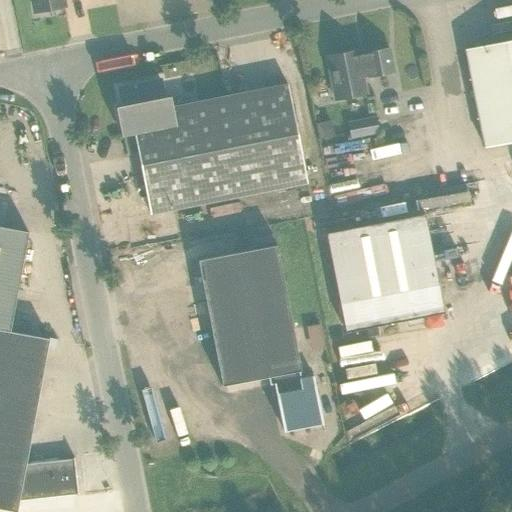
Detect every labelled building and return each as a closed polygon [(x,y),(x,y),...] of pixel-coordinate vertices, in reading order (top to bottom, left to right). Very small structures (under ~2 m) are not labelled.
[(32,0),(35,12),(64,6),(63,0),(32,0)] [(484,148),(511,142),(511,40),(465,49),(484,148)] [(366,94),(363,78),(363,77),(368,77),(394,72),(389,48),(363,54),(359,55),(358,51),(326,57),(335,100),(366,94)] [(122,107),(118,108),(122,128),(132,126),(150,214),(307,183),(287,85),(170,108),(169,98),(164,99),(160,80),(118,88),(122,107)] [(378,133),(375,116),(347,121),(351,139),(378,133)] [(443,313),(425,215),(326,233),(345,332),(443,313)] [(26,464),(40,385),(49,339),(9,331),(28,231),(0,226),(0,508),(16,511),(19,500),(77,494),(77,496),(78,496),(74,457),(73,458),(73,459),(26,464)] [(276,245),(198,260),(222,386),(273,376),(284,431),(323,423),(314,377),(301,379),(299,371),(301,371),(276,245)] [(321,322),(309,324),(313,349),(325,347),(321,322)] [(378,327),(362,331),(364,339),(379,336),(378,327)]
